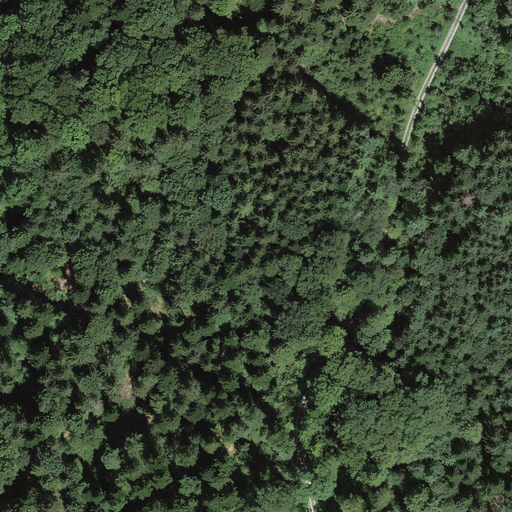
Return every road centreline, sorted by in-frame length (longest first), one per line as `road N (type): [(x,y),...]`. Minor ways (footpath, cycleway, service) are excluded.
road 1 (track): [(466,0),(414,111),(370,283),(302,407),(299,449),(314,511)]
road 2 (track): [(154,0),(55,154),(0,258)]
